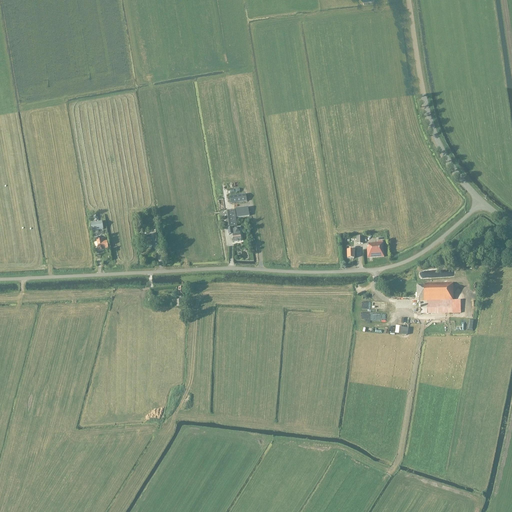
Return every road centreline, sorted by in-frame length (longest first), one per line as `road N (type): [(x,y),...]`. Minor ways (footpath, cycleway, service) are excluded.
road 1 (unclassified): [(0,279),(376,269),(422,252),(481,201)]
road 2 (tertiary): [(481,201),(430,124),(408,0)]
